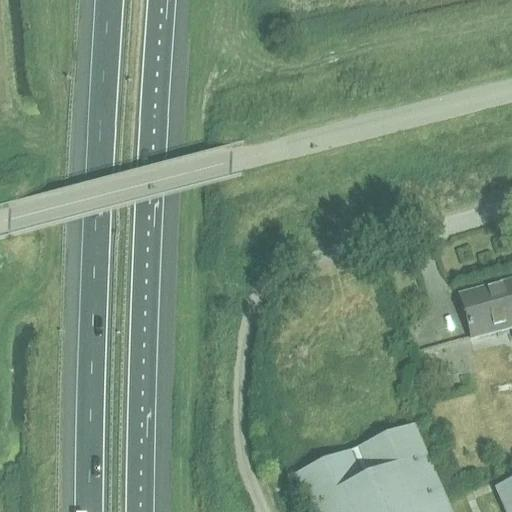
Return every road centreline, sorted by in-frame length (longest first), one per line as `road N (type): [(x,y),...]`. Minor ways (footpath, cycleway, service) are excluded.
road 1 (tertiary): [(0,223),(511,92)]
road 2 (motorway): [(138,511),(144,264),(163,0)]
road 3 (motorway): [(108,0),(89,511)]
road 4 (unclassified): [(268,511),(245,428),(246,317),(264,287),(300,266),(511,206)]
